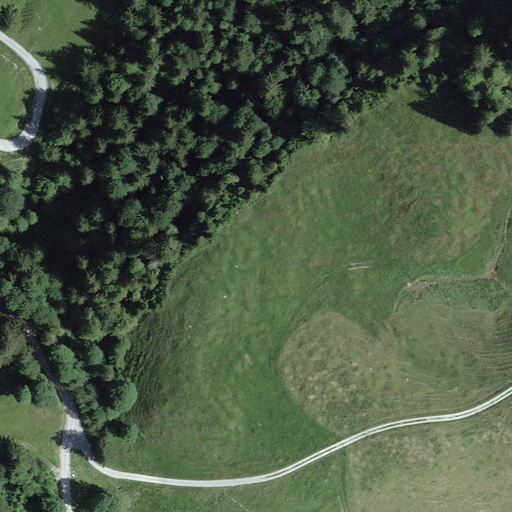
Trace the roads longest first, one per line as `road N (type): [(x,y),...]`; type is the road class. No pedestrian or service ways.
road 1 (track): [(74,425),(109,472),(226,483),(284,471),(391,424),(466,413),(511,389)]
road 2 (track): [(0,34),(36,67),(41,84),(27,136),(0,144)]
road 3 (track): [(0,305),(33,337),(74,425)]
